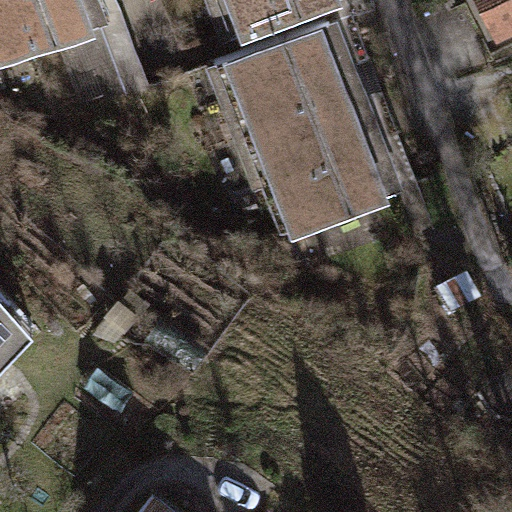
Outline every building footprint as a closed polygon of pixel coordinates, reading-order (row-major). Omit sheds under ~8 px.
[(110,0),(0,0),(0,64),(117,17),(110,0)] [(207,0),(218,28),(294,0),(207,0)] [(511,0),(463,0),(480,48),(511,32),(511,0)] [(326,15),(219,55),(286,234),(393,194),(326,15)] [(0,287),(0,370),(39,333),(0,287)] [(179,511),(142,482),(118,511),(179,511)]
